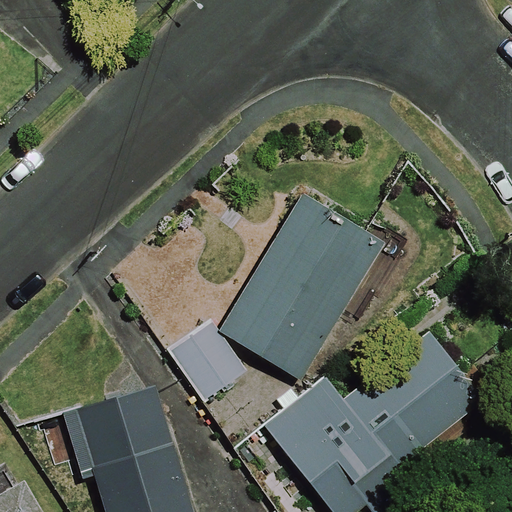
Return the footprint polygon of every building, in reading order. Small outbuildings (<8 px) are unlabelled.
[(382,245),(302,193),(217,325),(297,377),(382,245)] [(242,375),(205,327),(161,361),(198,409),(242,375)] [(394,466),(411,453),(358,383),(342,396),(325,374),(257,425),(322,511),(357,511),(403,477),(394,466)] [(102,511),(188,511),(155,393),(61,419),(78,477),(92,473),(102,511)] [(32,511),(16,484),(8,489),(0,475),(0,511),(32,511)]
